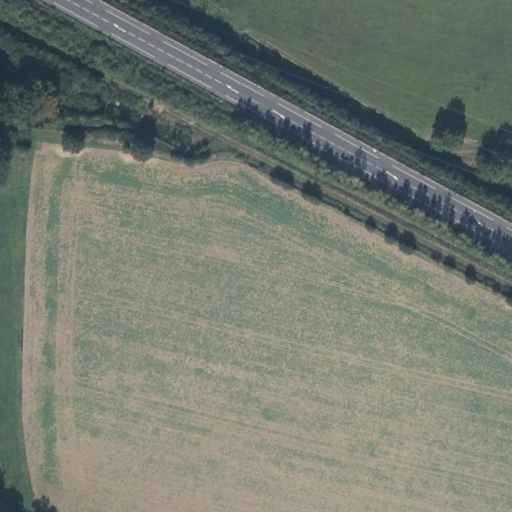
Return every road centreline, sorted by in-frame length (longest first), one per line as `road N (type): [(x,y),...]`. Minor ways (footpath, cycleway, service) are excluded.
road 1 (primary): [(70,0),(511,241)]
road 2 (track): [(511,156),(418,145),(172,0)]
